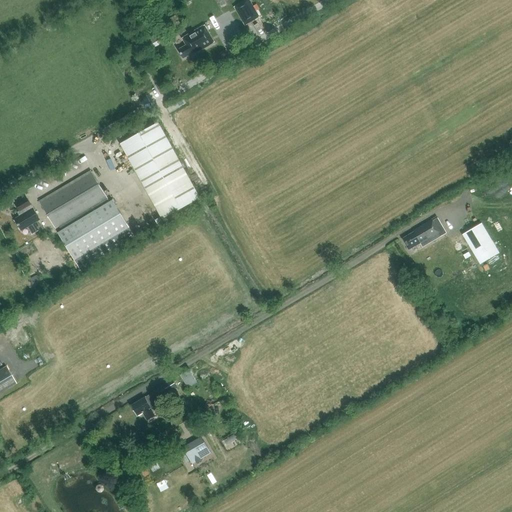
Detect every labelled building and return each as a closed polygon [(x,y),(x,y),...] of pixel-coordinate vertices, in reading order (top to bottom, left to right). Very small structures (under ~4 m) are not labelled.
[(259,17),(249,0),(247,0),(235,7),(245,24),(259,17)] [(192,55),(215,42),(205,25),(182,38),(186,45),(179,50),(184,58),(191,54),(192,55)] [(200,198),(158,122),(121,143),(161,216),(155,220),(159,226),(172,219),(169,215),(200,198)] [(110,201),(91,170),(39,201),(56,228),(60,225),(63,230),(58,232),(74,260),(129,227),(113,199),(110,201)] [(16,204),(22,215),(15,219),(22,230),(28,227),(32,234),(43,228),(39,220),(40,220),(27,198),(16,204)] [(414,232),(402,239),(409,250),(420,243),(423,247),(441,236),(431,219),(413,229),(414,232)] [(500,253),(482,224),(463,235),(481,265),(500,253)] [(456,233),(445,240),(461,266),(472,260),(456,233)] [(0,393),(17,384),(6,366),(0,368),(0,393)] [(188,388),(197,383),(190,369),(180,374),(188,388)] [(162,397),(178,387),(173,379),(156,388),(162,397)] [(151,394),(145,398),(131,406),(137,416),(143,413),(148,421),(156,417),(151,408),(157,404),(151,394)] [(213,412),(213,403),(204,402),(204,411),(213,412)] [(223,446),(238,440),(234,429),(218,435),(223,446)] [(208,447),(189,459),(190,460),(192,464),(196,462),(197,464),(202,461),(201,459),(211,453),(208,447)] [(147,510),(155,506),(150,493),(141,497),(147,510)]
